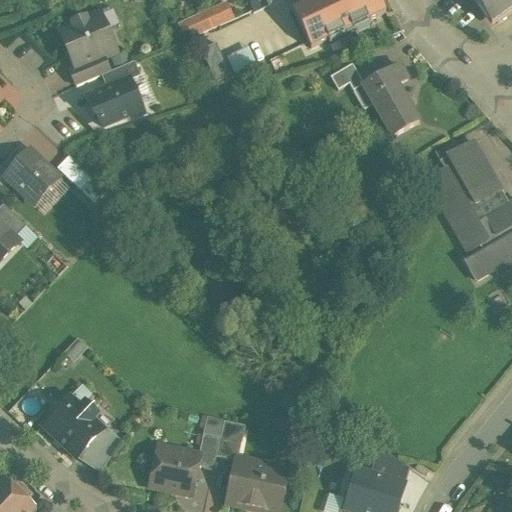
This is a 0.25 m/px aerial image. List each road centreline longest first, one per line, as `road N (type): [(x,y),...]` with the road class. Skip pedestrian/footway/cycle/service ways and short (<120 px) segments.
road 1 (residential): [(511,403),(449,476),(431,511)]
road 2 (residential): [(0,146),(34,106),(35,91),(0,46)]
